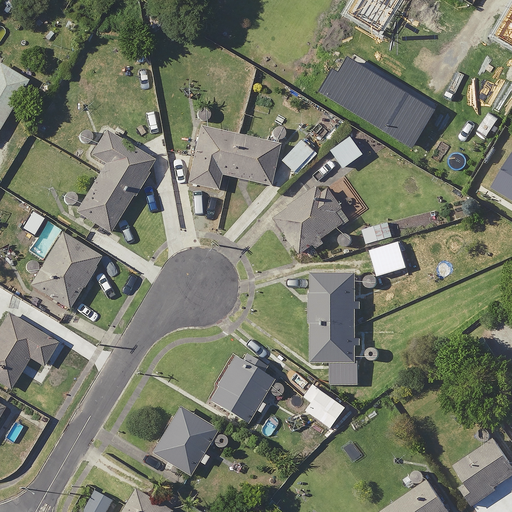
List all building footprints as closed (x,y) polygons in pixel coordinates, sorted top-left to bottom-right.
[(0,114),(21,78),(0,65),(0,114)] [(272,141),(192,124),(180,180),(210,187),(213,172),(263,183),(272,141)] [(146,157),(97,128),(83,152),(97,161),(68,209),(103,230),(146,157)] [(344,213),(312,174),(263,216),(295,254),(344,213)] [(388,235),(384,219),(356,226),(360,243),(388,235)] [(93,254),(53,230),(21,282),(62,307),(93,254)] [(388,269),(387,249),(358,252),(359,271),(388,269)] [(349,270),(304,270),(304,358),(324,358),(324,382),(349,382),(349,270)] [(52,339),(3,309),(0,313),(0,383),(4,386),(23,355),(37,364),(52,339)] [(479,334),(455,351),(468,369),(492,353),(479,334)] [(238,419),(247,405),(251,407),(257,397),(253,395),(264,376),(227,353),(201,397),(238,419)] [(340,403),(304,381),(289,405),(325,427),(340,403)] [(209,424),(170,403),(144,451),(183,472),(209,424)] [(511,470),(484,434),(442,466),(468,501),(511,470)] [(442,511),(419,477),(372,508),(374,511),(442,511)] [(160,511),(163,507),(121,485),(106,511),(160,511)] [(98,511),(105,499),(86,488),(72,511),(98,511)]
